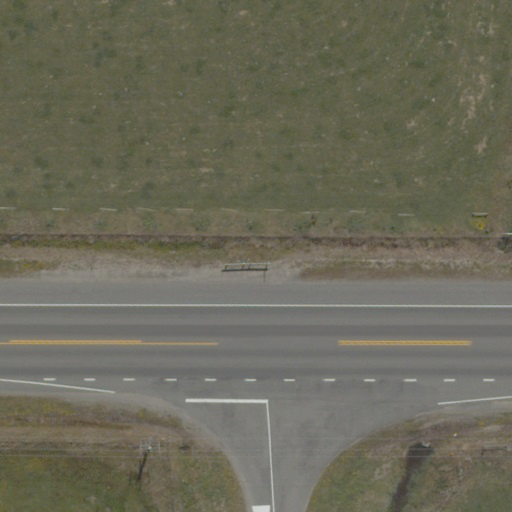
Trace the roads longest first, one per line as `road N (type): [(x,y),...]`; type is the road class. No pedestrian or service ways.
road 1 (trunk): [(264,344),(0,342)]
road 2 (trunk): [(511,344),(264,344)]
road 3 (unclassified): [(274,511),(264,344)]
